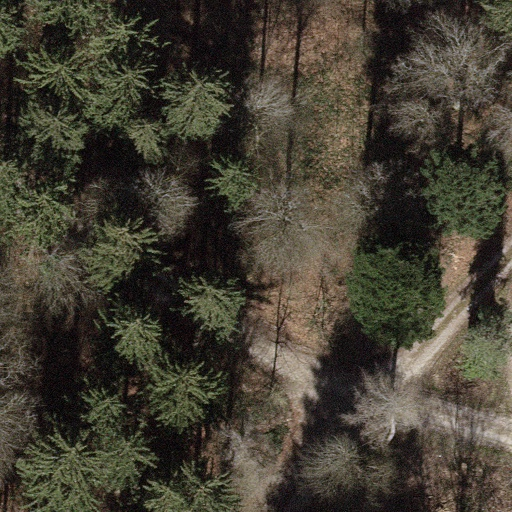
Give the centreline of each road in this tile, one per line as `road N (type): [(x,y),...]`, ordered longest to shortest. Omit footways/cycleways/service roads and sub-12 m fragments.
road 1 (track): [(511,427),(403,381),(0,173)]
road 2 (track): [(511,247),(403,381)]
road 3 (track): [(291,511),(403,381)]
